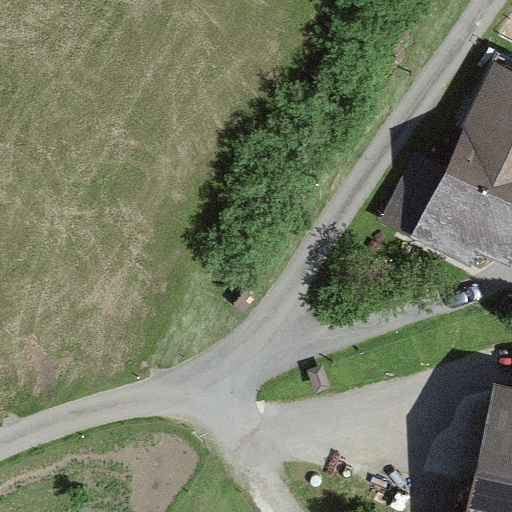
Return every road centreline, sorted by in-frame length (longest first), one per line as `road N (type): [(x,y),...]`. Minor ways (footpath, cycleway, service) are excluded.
road 1 (track): [(233,437),(403,405),(489,352),(511,351)]
road 2 (track): [(271,511),(212,394)]
